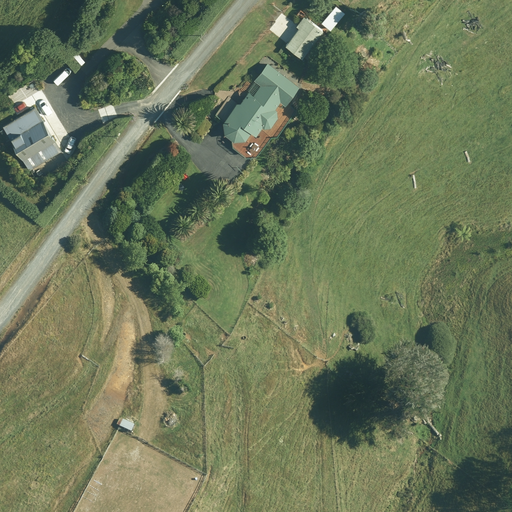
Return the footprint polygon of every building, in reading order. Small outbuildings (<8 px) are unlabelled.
[(345,13),(336,5),(322,22),(330,30),(345,13)] [(297,26),(282,14),(268,32),(302,58),(322,31),(304,17),(297,26)] [(238,103),(225,122),(225,132),(234,139),(246,137),(252,128),(257,132),(264,122),(269,126),(280,111),(275,107),(280,99),(286,104),(301,84),(267,60),(254,79),(262,84),(254,95),(249,92),(240,104),(238,103)] [(60,152),(35,109),(5,126),(30,169),(60,152)] [(124,418),(119,428),(131,434),(136,425),(124,418)]
